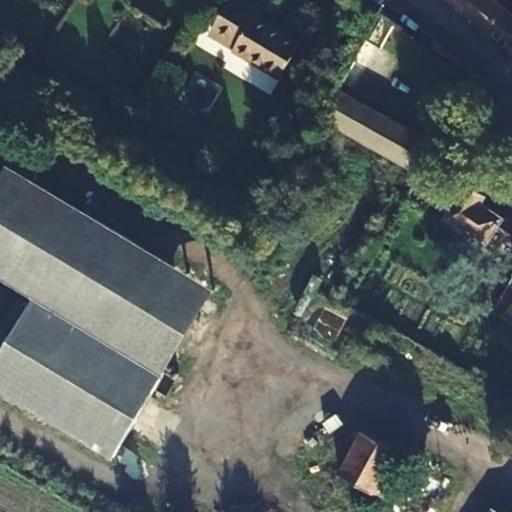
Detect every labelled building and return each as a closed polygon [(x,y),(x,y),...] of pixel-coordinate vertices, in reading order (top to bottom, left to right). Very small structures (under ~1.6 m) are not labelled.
[(237,43),(233,49),(280,77),(302,41),(256,13),(262,3),(257,0),(228,0),(212,28),(237,43)] [(447,0),(486,32),(506,7),(497,0),(447,0)] [(486,32),(511,52),(511,8),(508,5),(506,7),(486,32)] [(368,37),(382,45),(395,23),(381,13),(368,37)] [(329,108),(323,119),(326,121),(413,171),(429,145),(404,130),(371,111),(399,60),(380,48),(382,45),(368,37),(329,108)] [(182,53),(171,47),(163,61),(174,67),(182,53)] [(0,203),(66,241),(85,209),(9,162),(0,177),(0,203)] [(434,183),(419,174),(406,197),(420,206),(434,183)] [(511,222),(483,203),(488,194),(467,181),(445,218),(511,263),(511,278),(495,305),(511,316),(511,222)] [(226,295),(85,209),(66,241),(0,203),(0,274),(175,380),(226,295)] [(365,431),(337,475),(370,495),(397,450),(365,431)]
